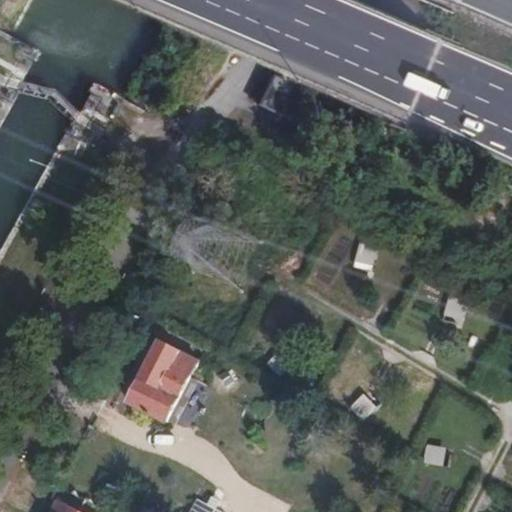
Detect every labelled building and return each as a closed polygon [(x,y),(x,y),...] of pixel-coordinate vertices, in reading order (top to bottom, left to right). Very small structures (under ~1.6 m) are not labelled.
[(278,121),(320,144),(335,117),(294,93),(278,121)] [(306,168),(320,144),(278,121),(272,118),(259,142),(306,168)] [(360,246),(357,258),(374,263),(377,251),(360,246)] [(450,301),(447,312),(463,318),(467,307),(450,301)] [(159,344),(128,404),(167,425),(167,423),(171,425),(175,419),(171,417),(198,365),(159,344)] [(277,356),(268,364),(278,377),(288,368),(277,356)] [(361,400),(351,408),(362,420),(371,413),(361,400)] [(426,447),(425,466),(439,467),(440,448),(426,447)] [(77,511),(58,502),(52,511),(77,511)]
